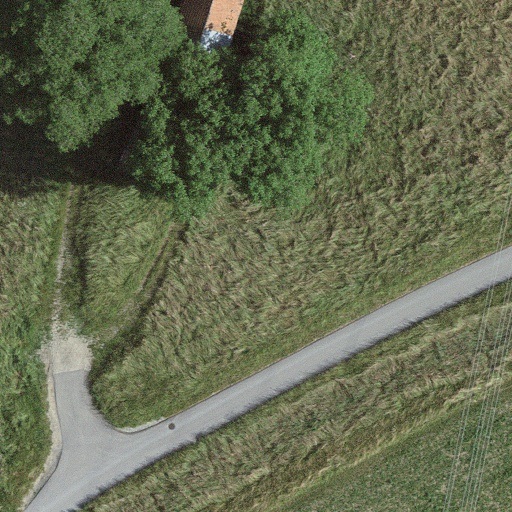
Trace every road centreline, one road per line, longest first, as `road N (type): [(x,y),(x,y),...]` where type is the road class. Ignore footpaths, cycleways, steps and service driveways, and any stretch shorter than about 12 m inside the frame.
road 1 (track): [(511,266),(327,356),(53,511)]
road 2 (track): [(77,492),(58,366),(78,151),(126,0)]
